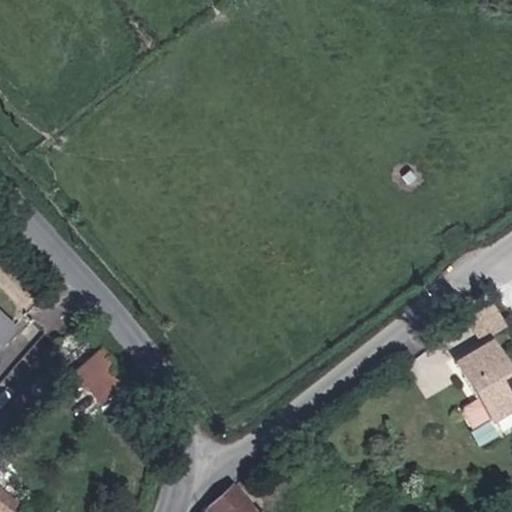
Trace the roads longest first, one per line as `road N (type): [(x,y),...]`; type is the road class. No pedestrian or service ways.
road 1 (unclassified): [(192,477),(244,460),(511,249)]
road 2 (tertiary): [(192,477),(178,398),(138,334),(0,174)]
road 3 (unknown): [(0,406),(113,306)]
